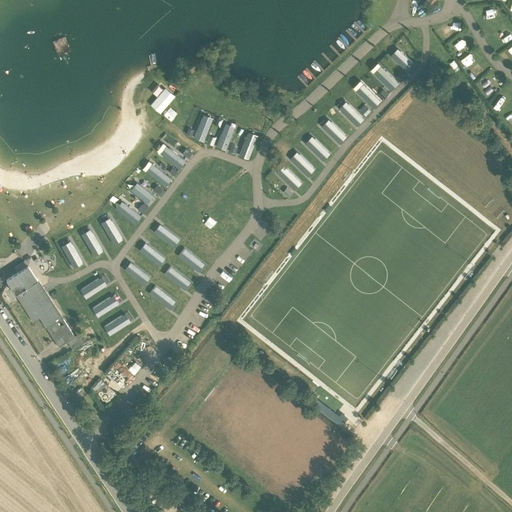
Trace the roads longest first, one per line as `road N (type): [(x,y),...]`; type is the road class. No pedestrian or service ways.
road 1 (unclassified): [(330,511),(511,258)]
road 2 (residential): [(131,511),(0,312)]
road 3 (track): [(511,502),(403,409)]
